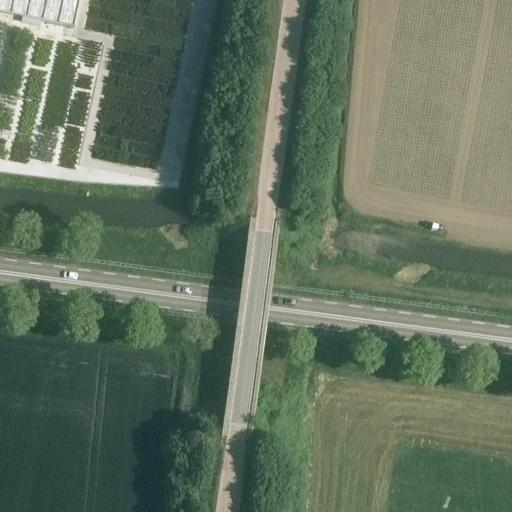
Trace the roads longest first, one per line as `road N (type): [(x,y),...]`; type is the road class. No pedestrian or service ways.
road 1 (unclassified): [(228,511),(297,0)]
road 2 (primary): [(511,341),(0,273)]
